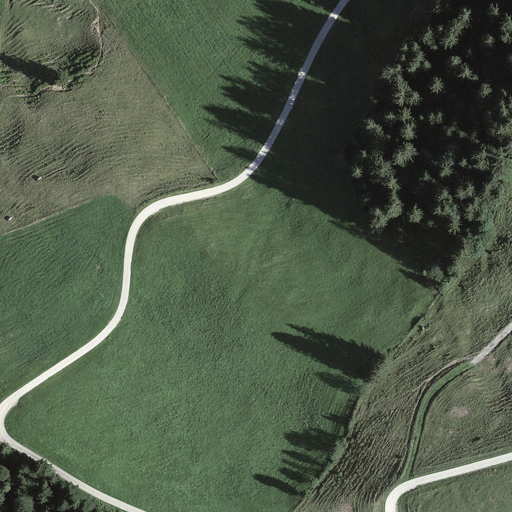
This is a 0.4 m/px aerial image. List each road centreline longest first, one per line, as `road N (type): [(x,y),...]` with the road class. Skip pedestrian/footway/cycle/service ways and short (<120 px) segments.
road 1 (unclassified): [(344,0),(257,161),(230,185),(146,212),(132,233),(114,322),(0,412)]
road 2 (unclassified): [(0,434),(139,511)]
road 3 (unclassified): [(391,511),(405,486),(511,455)]
